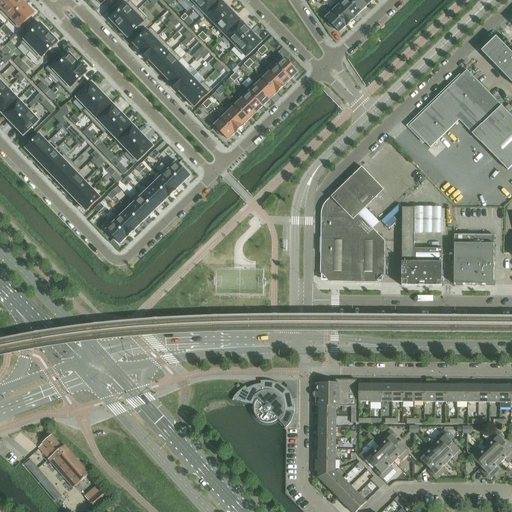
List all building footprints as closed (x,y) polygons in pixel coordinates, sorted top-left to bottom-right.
[(0,0),(0,13),(13,0),(0,0)] [(22,0),(13,0),(0,13),(0,14),(8,23),(26,5),(22,1),(23,1),(22,0)] [(120,11),(110,20),(118,29),(118,30),(139,10),(130,1),(128,0),(120,0),(115,6),(120,11)] [(183,0),(192,8),(200,0),(183,0)] [(221,0),(220,0),(219,0),(200,0),(192,8),(192,9),(196,5),(205,15),(220,1),(221,0)] [(354,20),(354,19),(360,13),(348,0),(338,0),(337,2),(354,20)] [(348,0),(360,13),(367,6),(361,0),(348,0)] [(228,8),(220,1),(205,15),(215,26),(231,11),(228,8)] [(337,2),(330,9),(347,26),(354,20),(337,2)] [(26,5),(8,23),(10,21),(18,30),(34,14),(26,5)] [(346,27),(347,26),(330,9),(329,9),(333,13),(326,19),(330,23),(328,25),(334,30),(335,29),(339,33),(346,26),(346,27)] [(139,10),(118,30),(125,37),(126,37),(127,38),(138,29),(142,34),(152,24),(147,19),(139,10)] [(234,14),(231,11),(215,26),(226,36),(241,22),(234,14)] [(248,29),(241,22),(226,36),(236,47),(251,32),(248,29)] [(41,25),(21,44),(30,53),(50,33),(43,26),(42,26),(41,25)] [(151,28),(134,45),(141,52),(141,53),(159,36),(151,28)] [(254,35),(251,32),(236,47),(246,58),(261,43),(254,35)] [(50,33),(30,53),(38,62),(58,43),(50,34),(50,33)] [(159,36),(141,53),(149,61),(166,44),(159,36)] [(481,52),(484,55),(511,83),(511,54),(496,37),(481,52)] [(166,44),(149,61),(156,68),(174,52),(166,44)] [(174,52),(156,68),(164,76),(181,59),(186,54),(179,47),(174,52)] [(55,60),(46,70),(59,83),(79,64),(70,55),(60,65),(55,60)] [(298,73),(297,72),(294,69),(295,67),(290,62),(289,63),(281,56),(274,63),(283,72),(290,80),(298,73)] [(181,59),(164,76),(171,83),(171,84),(185,71),(178,63),(182,60),(181,59)] [(233,62),(228,66),(232,71),(237,66),(233,62)] [(284,87),(284,86),(290,80),(283,72),(274,63),(273,63),(277,67),(271,72),(270,73),(284,87)] [(79,64),(59,83),(72,97),(81,87),(77,83),(87,73),(86,72),(86,71),(79,64)] [(185,71),(171,84),(179,92),(193,78),(185,71)] [(409,127),(425,143),(430,149),(459,121),(508,171),(511,166),(511,117),(467,71),(409,127)] [(260,76),(277,94),(284,87),(270,73),(264,79),(260,76)] [(2,76),(0,77),(0,97),(12,87),(2,76)] [(277,94),(260,76),(253,83),(270,100),(276,94),(277,94)] [(193,78),(179,92),(179,93),(179,92),(186,99),(204,83),(203,82),(200,86),(193,78)] [(204,83),(186,99),(194,108),(208,94),(212,91),(204,83)] [(270,100),(253,83),(246,89),(263,107),(270,100)] [(92,84),(76,99),(87,109),(83,112),(83,113),(102,94),(92,84)] [(12,87),(0,97),(0,112),(3,115),(2,115),(2,116),(19,100),(9,90),(12,87)] [(263,107),(246,89),(239,96),(256,113),(263,107)] [(102,94),(83,113),(94,123),(113,105),(102,94)] [(239,104),(236,106),(249,120),(256,113),(239,96),(242,100),(239,104)] [(19,100),(2,116),(3,116),(4,116),(7,119),(6,119),(8,121),(8,120),(13,126),(29,111),(19,100)] [(113,105),(94,123),(104,134),(123,115),(113,105)] [(242,126),(249,120),(236,106),(229,113),(226,109),(225,109),(242,127),(243,127),(242,126)] [(225,109),(219,116),(236,134),(242,127),(225,109)] [(29,111),(13,126),(18,131),(19,133),(20,132),(24,137),(39,122),(29,111)] [(123,115),(104,134),(108,131),(117,141),(133,126),(123,115)] [(235,134),(236,134),(219,116),(218,116),(222,120),(215,127),(219,131),(217,132),(222,138),(224,136),(228,140),(235,134)] [(133,126),(117,141),(128,151),(143,136),(133,126)] [(40,136),(26,149),(34,157),(51,140),(47,144),(40,136)] [(143,136),(128,151),(138,162),(154,147),(143,136)] [(51,140),(34,157),(41,165),(58,148),(51,140)] [(58,148),(41,165),(49,173),(66,156),(58,148)] [(66,156),(49,173),(56,180),(73,164),(66,156)] [(173,160),(166,167),(183,184),(190,177),(173,160)] [(73,164),(56,180),(64,188),(81,171),(73,164)] [(166,167),(159,174),(176,191),(176,190),(183,184),(166,167)] [(321,276),(322,278),(325,281),(327,282),(328,282),(331,283),(352,283),(374,283),(375,283),(376,283),(377,283),(378,282),(379,282),(380,282),(382,279),(383,278),(383,277),(384,276),(384,275),(384,274),(385,242),(359,216),(384,191),(362,168),(327,201),(326,202),(325,204),(324,205),(323,206),(323,208),(322,209),(322,210),(322,212),(321,213),(321,215),(320,272),(321,274),(321,276)] [(81,171),(64,188),(71,196),(85,183),(78,175),(81,172),(81,171)] [(162,177),(155,184),(169,198),(176,191),(159,174),(162,177)] [(85,183),(71,196),(79,204),(92,190),(85,183)] [(155,184),(148,190),(162,204),(168,198),(169,198),(155,184)] [(92,190),(79,204),(87,212),(100,199),(92,190)] [(139,193),(138,194),(155,211),(162,204),(148,190),(142,197),(139,193)] [(138,194),(131,200),(148,217),(155,211),(138,194)] [(272,197),(263,205),(266,209),(275,201),(272,197)] [(134,204),(128,210),(141,224),(148,217),(131,200),(134,204)] [(402,208),(402,287),(442,287),(442,250),(414,249),(414,209),(402,208)] [(118,213),(117,214),(134,231),(135,231),(135,230),(141,224),(128,210),(121,217),(118,213)] [(117,214),(110,220),(128,238),(134,231),(117,214)] [(110,220),(103,227),(120,244),(127,238),(128,238),(110,220)] [(454,285),(486,285),(494,285),(494,236),(454,236),(454,285)] [(316,407),(319,407),(319,406),(336,406),(336,407),(356,407),(356,380),(343,380),(340,380),(336,384),(319,384),(319,392),(316,392),(315,392),(314,393),(313,394),(313,395),(313,396),(313,397),(314,398),(315,398),(316,398),(316,407)] [(286,389),(284,388),(283,386),(281,385),(277,384),(276,383),(274,382),(272,382),(269,382),(267,381),(264,381),(261,382),(261,385),(259,385),(257,385),(254,386),(251,387),(249,388),(247,389),(246,387),(243,388),(240,391),(239,392),(237,394),(235,396),(235,397),(233,399),(232,401),(233,401),(234,400),(253,405),(253,406),(253,407),(253,408),(253,410),(253,411),(253,412),(254,414),(254,415),(255,416),(255,417),(257,419),(259,421),(260,422),(261,422),(262,423),(264,423),(265,423),(266,424),(268,424),(270,424),(271,423),(272,423),(273,423),(275,422),(276,421),(278,420),(286,428),(287,427),(288,426),(289,424),(290,423),(291,422),(292,421),(292,419),(293,418),(293,416),(294,414),(294,412),(294,411),(294,409),(294,407),(294,404),(294,402),(293,401),(293,400),(295,399),(296,399),(295,398),(295,396),(294,394),(293,393),(292,392),(291,390),(289,388),(288,387),(288,388),(286,389)] [(359,402),(370,402),(370,385),(359,385),(359,402)] [(381,385),(370,385),(370,402),(371,402),(371,409),(381,409),(381,402),(381,385)] [(381,385),(381,402),(392,403),(392,385),(381,385)] [(392,385),(392,403),(403,403),(403,385),(392,385)] [(403,385),(403,403),(413,403),(414,385),(403,385)] [(414,385),(413,403),(424,403),(424,386),(414,385)] [(424,386),(424,403),(435,403),(435,386),(424,386)] [(435,386),(435,403),(446,403),(446,386),(435,386)] [(446,386),(446,403),(457,403),(457,386),(446,386)] [(457,386),(457,403),(468,403),(468,386),(457,386)] [(468,386),(468,403),(479,403),(479,386),(468,386)] [(479,386),(479,403),(489,403),(489,386),(479,386)] [(489,386),(489,403),(500,403),(500,386),(489,386)] [(511,386),(500,386),(500,403),(500,409),(511,409),(511,403),(511,386)] [(319,407),(319,417),(336,417),(336,407),(336,406),(319,406),(319,407)] [(319,417),(319,428),(336,428),(336,417),(319,417)] [(319,428),(319,439),(336,439),(336,428),(319,428)] [(384,444),(380,448),(387,455),(399,443),(395,439),(397,437),(391,431),(381,441),(384,444)] [(437,444),(433,448),(440,456),(452,444),(448,439),(450,437),(444,431),(434,441),(437,444)] [(498,431),(483,446),(486,449),(494,456),(506,444),(501,440),(504,437),(498,431)] [(43,444),(39,448),(49,459),(48,460),(73,489),(90,474),(65,446),(62,448),(52,436),(43,444)] [(319,439),(319,449),(336,450),(336,439),(319,439)] [(399,443),(387,455),(394,463),(398,459),(401,462),(409,454),(399,443)] [(452,444),(440,456),(447,463),(451,459),(454,462),(463,454),(452,444)] [(511,450),(506,444),(494,456),(501,464),(505,460),(508,463),(511,458),(511,450)] [(363,451),(359,456),(368,465),(370,463),(375,467),(387,455),(380,448),(376,452),(373,449),(367,455),(363,451)] [(418,457),(428,468),(440,456),(433,448),(429,452),(426,449),(418,457)] [(319,449),(318,460),(336,461),(336,450),(319,449)] [(471,458),(481,468),(494,456),(486,449),(482,453),(479,450),(471,458)] [(387,455),(375,467),(379,472),(377,474),(383,480),(393,470),(390,467),(394,463),(387,455)] [(440,456),(428,468),(432,472),(430,474),(436,480),(447,470),(444,467),(447,463),(440,456)] [(494,456),(481,468),(486,473),(483,475),(489,481),(500,470),(497,467),(501,464),(494,456)] [(336,461),(318,460),(318,472),(319,472),(319,478),(336,471),(336,461)] [(336,471),(319,478),(324,483),(323,483),(331,491),(343,479),(336,471)] [(343,479),(331,491),(339,499),(351,487),(343,479)] [(351,487),(339,499),(346,507),(358,495),(351,487)] [(89,501),(96,509),(108,498),(101,491),(89,501)] [(358,495),(346,507),(351,511),(356,511),(366,503),(358,495)]
